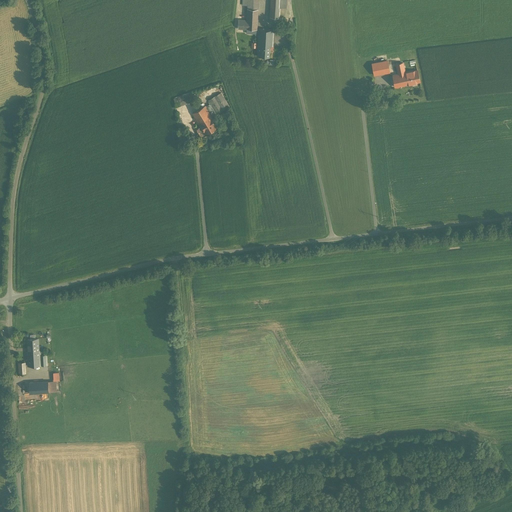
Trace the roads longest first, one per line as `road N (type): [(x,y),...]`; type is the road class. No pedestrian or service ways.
road 1 (unclassified): [(9,298),(174,258),(511,217)]
road 2 (unclassified): [(9,298),(12,201),(43,71),(27,0)]
road 3 (unclassified): [(21,511),(9,298)]
